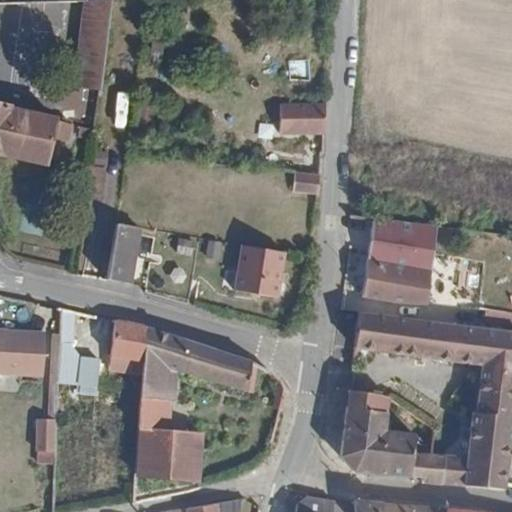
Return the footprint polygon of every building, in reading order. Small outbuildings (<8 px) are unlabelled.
[(109,0),(84,0),(80,39),(103,42),(109,0)] [(74,83),(97,88),(103,42),(80,39),(74,83)] [(0,101),(0,152),(41,163),(43,160),(49,136),(67,140),(71,122),(55,119),(51,116),(7,105),(5,103),(0,101)] [(323,128),(324,102),(280,101),(278,103),(278,129),(322,130),(323,128)] [(320,173),(293,170),(291,189),(316,192),(320,173)] [(391,205),(390,220),(433,225),(433,210),(391,205)] [(364,271),(361,294),(424,301),(433,225),(390,220),(365,217),(364,271)] [(113,222),(103,282),(124,287),(134,226),(113,222)] [(280,250),(237,243),(230,289),(273,296),(280,250)] [(71,309),(58,306),(57,333),(54,381),(76,382),(76,392),(92,392),(95,357),(81,355),(70,339),(71,309)] [(511,384),(511,329),(356,310),(352,346),(432,356),(478,362),(474,409),(469,409),(464,457),(442,454),(438,481),(500,486),(501,485),(500,480),(511,384)] [(143,326),(113,319),(108,369),(140,376),(141,361),(143,326)] [(187,340),(143,326),(141,361),(164,368),(185,373),(187,340)] [(9,330),(0,329),(0,371),(40,373),(43,338),(8,336),(9,330)] [(8,336),(43,338),(43,333),(9,330),(8,336)] [(254,362),(187,340),(185,373),(249,391),(254,362)] [(478,362),(432,356),(427,401),(428,404),(469,409),(474,409),(478,362)] [(141,361),(140,376),(139,396),(163,398),(164,368),(141,361)] [(283,393),(277,381),(271,405),(279,407),(283,393)] [(386,394),(346,387),(338,454),(351,468),(419,474),(419,478),(438,481),(442,454),(434,453),(434,444),(428,444),(427,453),(410,451),(412,433),(386,430),(382,430),(382,419),(386,394)] [(163,398),(139,396),(137,427),(163,429),(165,398),(163,398)] [(265,427),(273,430),(279,407),(271,405),(265,427)] [(35,450),(51,450),(53,418),(37,418),(35,450)] [(137,427),(133,475),(193,479),(195,461),(196,449),(197,434),(194,432),(163,429),(137,427)] [(255,449),(266,453),(273,430),(265,427),(261,427),(255,449)] [(196,449),(195,461),(216,462),(218,452),(196,449)] [(296,503),(294,511),(330,511),(333,499),(305,495),(296,503)] [(237,511),(240,496),(215,500),(216,511),(237,511)] [(376,511),(378,501),(353,499),(353,511),(376,511)] [(216,511),(215,500),(184,506),(184,511),(216,511)] [(378,501),(376,511),(442,511),(443,506),(378,501)]
